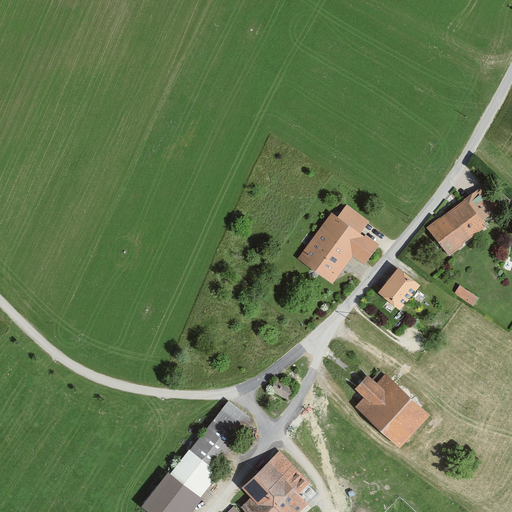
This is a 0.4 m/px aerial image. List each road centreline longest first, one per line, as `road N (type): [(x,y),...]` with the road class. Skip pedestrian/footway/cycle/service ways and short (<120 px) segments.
road 1 (track): [(210,511),(277,434),(340,311),(260,380),(219,394),(160,393),(94,377),(56,355),(0,301)]
road 2 (unclassified): [(340,311),(466,155),(511,69)]
